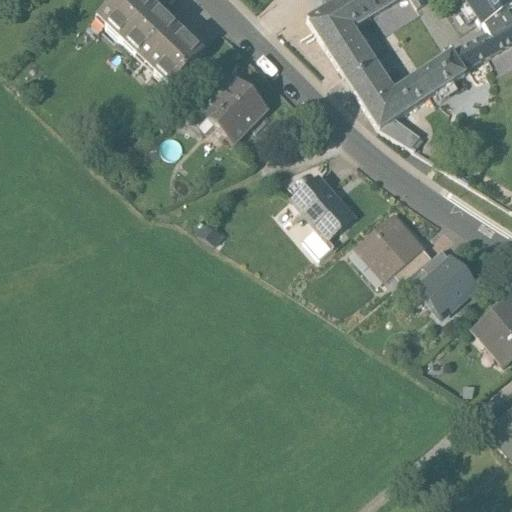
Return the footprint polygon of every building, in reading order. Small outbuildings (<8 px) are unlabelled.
[(140,0),(121,0),(94,29),(129,63),(166,25),(140,0)] [(343,82),(369,65),(349,34),(404,0),(345,0),(306,25),(343,82)] [(500,21),(511,13),(511,0),(459,0),(481,32),(499,19),(500,21)] [(481,32),(485,41),(450,59),(461,77),(511,49),(511,13),(500,21),(499,19),(481,32)] [(166,25),(129,63),(163,96),(200,58),(166,25)] [(461,77),(450,59),(449,58),(393,95),(408,116),(463,79),(461,77)] [(408,116),(393,95),(390,97),(369,65),(343,82),(378,135),(399,121),(408,116)] [(232,87),(199,119),(232,152),(237,146),(264,119),(232,87)] [(399,121),(378,135),(410,155),(418,143),(407,136),(411,129),(399,121)] [(352,227),(316,186),(289,210),(325,250),(352,227)] [(421,254),(393,224),(353,259),(380,290),(421,254)] [(445,266),(412,295),(439,324),(471,296),(445,266)] [(511,308),(510,306),(473,337),(505,376),(511,369),(511,308)] [(511,419),(485,443),(511,470),(511,419)]
